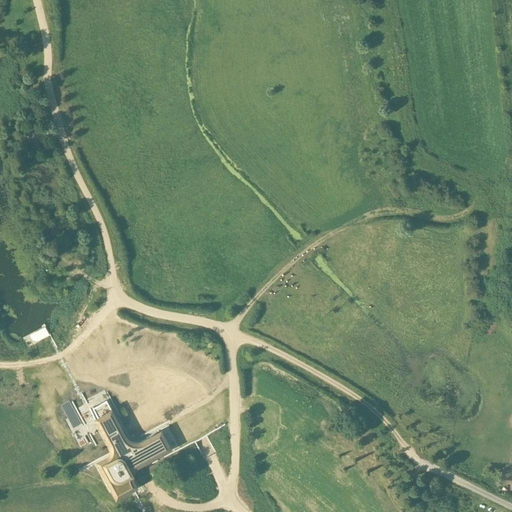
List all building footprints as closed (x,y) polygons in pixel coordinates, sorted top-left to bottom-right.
[(40,138),(36,126),(25,130),(28,141),(40,138)] [(23,336),(27,345),(50,335),(46,327),(23,336)] [(183,376),(183,364),(138,365),(138,377),(183,376)] [(65,419),(80,447),(91,441),(69,400),(59,405),(67,418),(65,419)] [(93,407),(92,407),(97,416),(94,418),(104,437),(107,435),(118,456),(115,457),(116,458),(113,460),(112,457),(105,461),(104,460),(97,464),(100,470),(103,468),(106,474),(104,476),(109,486),(112,484),(115,490),(112,492),(115,498),(130,490),(128,486),(130,484),(133,489),(133,488),(131,484),(129,479),(123,469),(125,467),(126,467),(136,462),(136,463),(168,445),(170,448),(172,452),(215,428),(203,406),(160,430),(161,433),(151,438),(129,450),(117,426),(119,425),(121,429),(121,428),(111,409),(111,410),(106,402),(94,408),(93,407)]
